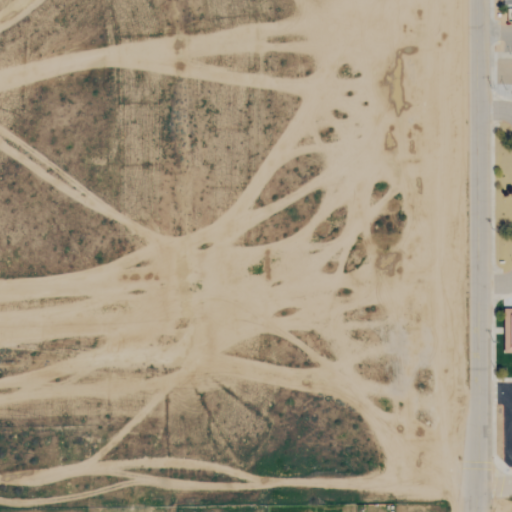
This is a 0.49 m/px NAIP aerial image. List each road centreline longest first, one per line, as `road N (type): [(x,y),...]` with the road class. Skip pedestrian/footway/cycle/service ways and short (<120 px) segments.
road 1 (residential): [(473,511),(476,0)]
road 2 (track): [(0,476),(177,462),(261,481),(456,488)]
